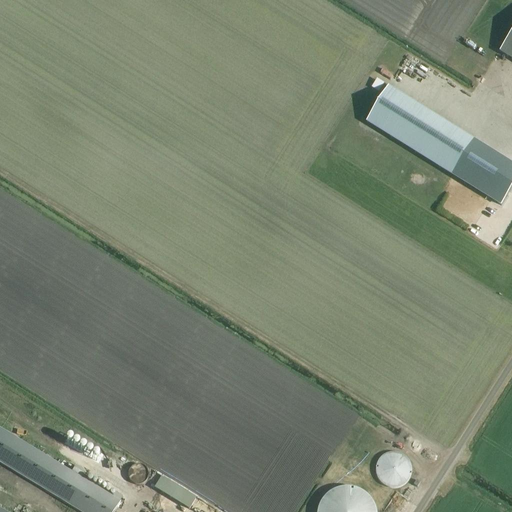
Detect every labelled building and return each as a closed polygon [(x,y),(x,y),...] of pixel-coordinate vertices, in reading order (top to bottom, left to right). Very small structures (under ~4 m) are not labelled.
[(511,33),(500,53),(511,60),(511,33)] [(388,88),(366,122),(451,176),(473,142),(388,88)] [(458,174),(467,180),(474,170),(464,164),(458,174)] [(0,428),(0,463),(79,511),(114,511),(121,502),(0,428)] [(393,489),(395,489),(397,489),(400,488),(402,487),(404,486),(405,485),(407,483),(408,481),(410,479),(411,477),(411,475),(411,472),(411,470),(411,467),(410,465),(409,463),(408,461),(407,459),(405,457),(403,456),(401,455),(399,454),(396,453),(394,453),(392,453),(389,454),(387,454),(385,455),(383,457),(381,458),(379,460),(378,462),(377,464),(376,466),(376,469),(375,471),(376,473),(376,475),(377,478),(378,480),(379,482),(380,483),(382,485),(384,486),(386,487),(388,488),(390,489),(393,489)] [(117,468),(112,481),(124,486),(129,473),(117,468)] [(137,495),(170,511),(174,511),(181,499),(145,481),(144,482),(138,478),(133,487),(140,490),(137,495)] [(319,506),(317,510),(316,511),(375,511),(376,510),(374,507),(373,504),(371,501),(369,498),(366,495),(364,493),(360,491),(357,490),(354,489),(350,488),(347,488),(343,488),(340,489),(336,490),(333,491),(330,493),(327,495),(324,497),(322,500),(320,503),(319,506)]
